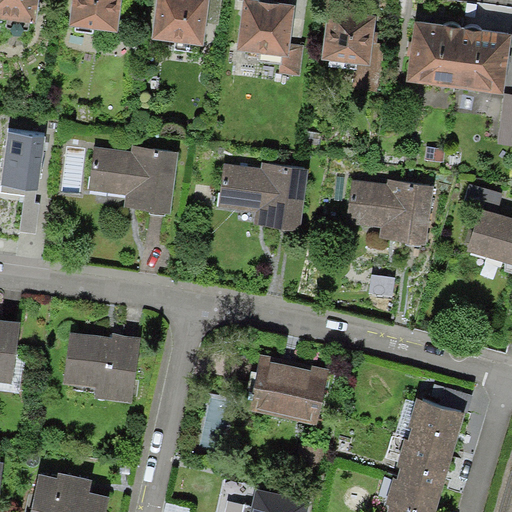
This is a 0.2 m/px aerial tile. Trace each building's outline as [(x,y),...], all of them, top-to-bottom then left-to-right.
[(38,0),(0,0),(0,13),(35,19),(38,0)] [(120,0),(68,0),(66,21),(118,27),(120,0)] [(209,0),(156,0),(152,36),(203,43),(209,0)] [(293,0),(240,0),(235,43),(288,49),(293,0)] [(374,10),(326,5),(320,55),(357,59),(354,88),(377,90),(381,57),(370,56),(374,10)] [(509,32),(414,18),(405,78),(500,91),(509,32)] [(511,97),(502,96),(497,141),(511,143),(511,97)] [(48,136),(0,128),(0,179),(41,185),(48,136)] [(176,155),(93,145),(87,189),(127,194),(126,205),(169,210),(176,155)] [(303,171),(223,161),(218,204),(258,208),(256,222),(296,227),(303,171)] [(438,188),(349,179),(344,221),(383,225),(381,244),(432,250),(438,188)] [(511,219),(476,210),(465,253),(511,264),(511,219)] [(17,315),(0,313),(0,378),(10,379),(17,315)] [(137,339),(70,330),(63,382),(97,387),(95,397),(129,401),(137,339)] [(331,374),(261,354),(246,407),(316,427),(331,374)] [(464,412),(413,397),(401,435),(452,451),(464,412)] [(452,451),(401,435),(390,474),(441,489),(452,451)] [(90,484),(37,472),(28,511),(105,511),(109,497),(88,493),(90,484)] [(433,511),(441,489),(390,474),(378,511),(433,511)] [(304,511),(308,497),(234,481),(229,502),(213,498),(209,511),(304,511)]
